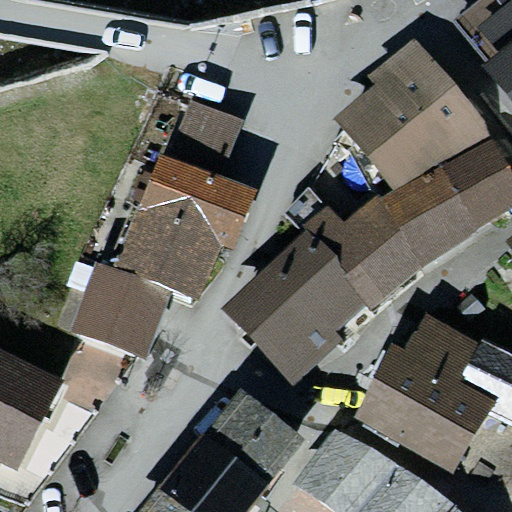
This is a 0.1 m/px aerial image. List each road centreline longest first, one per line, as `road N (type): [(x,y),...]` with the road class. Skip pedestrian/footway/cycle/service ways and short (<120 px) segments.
road 1 (residential): [(314,86),(204,345)]
road 2 (residential): [(319,410),(391,321),(511,233)]
road 3 (residential): [(314,86),(377,43),(422,41),(511,130)]
road 4 (residential): [(204,345),(104,511)]
road 5 (residential): [(319,410),(422,468),(468,511)]
road 6 (residential): [(204,345),(319,410)]
